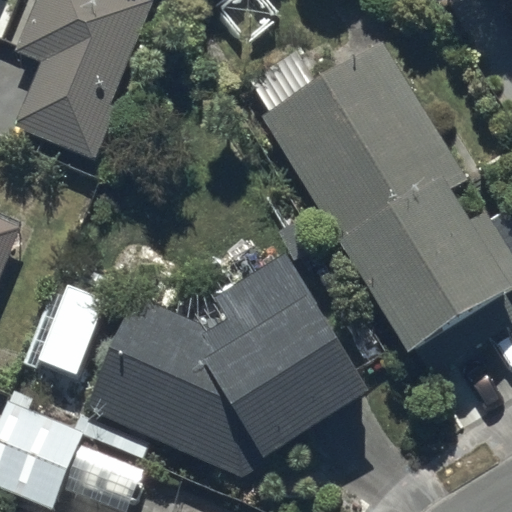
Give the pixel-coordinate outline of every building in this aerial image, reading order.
[(42,60),(16,124),(97,156),(118,104),(113,102),(154,0),(36,0),(16,49),(42,60)] [(262,111),(410,354),(511,292),(511,242),(489,205),(470,216),(452,187),(470,176),(384,36),(262,111)] [(0,283),(24,225),(0,215),(0,283)] [(211,326),(137,294),(89,407),(248,475),(373,389),(290,248),(213,294),(226,316),(211,326)] [(0,429),(0,485),(56,508),(88,431),(12,400),(0,429)]
